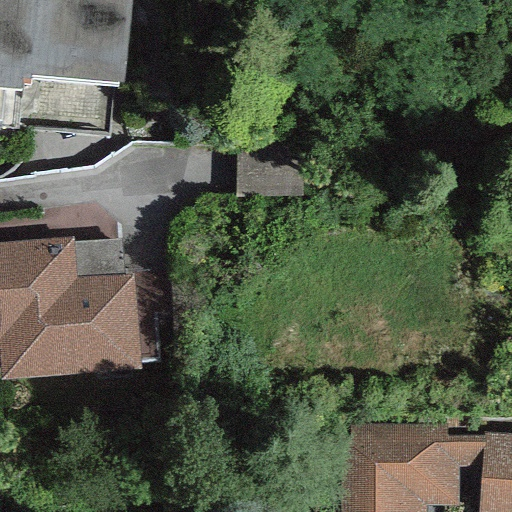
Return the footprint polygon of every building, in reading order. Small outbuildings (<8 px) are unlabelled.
[(122,95),(132,0),(0,0),(0,130),(104,142),(109,94),(122,95)] [(309,147),(236,145),(235,200),(308,201),(309,147)] [(173,315),(170,272),(131,275),(132,282),(123,282),(121,245),(73,248),(72,245),(0,249),(0,371),(1,389),(141,380),(140,365),(157,364),(154,316),(173,315)] [(426,511),(426,510),(455,510),(455,471),(483,473),(485,442),(448,442),(448,428),(349,428),(349,440),(341,440),(341,511),(426,511)] [(511,511),(511,441),(485,439),(485,442),(483,473),(480,511),(511,511)]
